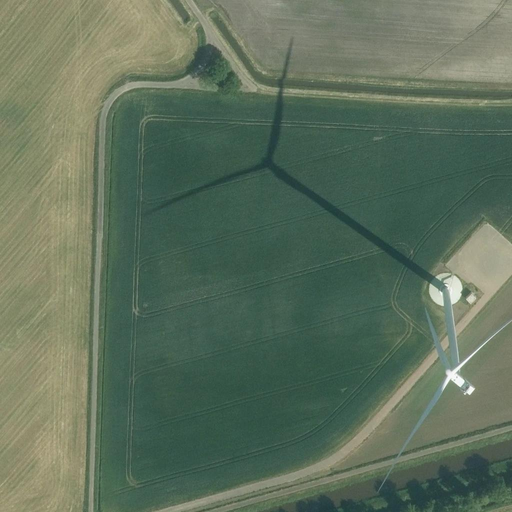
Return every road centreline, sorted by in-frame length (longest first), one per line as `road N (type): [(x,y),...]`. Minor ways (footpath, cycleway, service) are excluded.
road 1 (unclassified): [(174,86),(133,85),(106,105),(98,237)]
road 2 (unclassified): [(204,24),(256,91),(174,86)]
